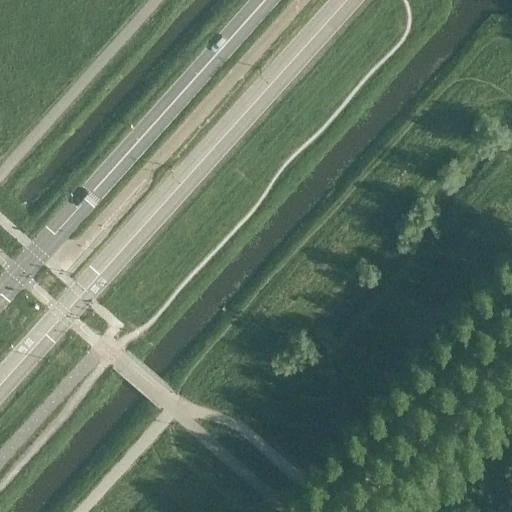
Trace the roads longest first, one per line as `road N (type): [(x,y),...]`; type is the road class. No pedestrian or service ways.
road 1 (secondary): [(0,295),(265,0)]
road 2 (track): [(172,409),(81,511)]
road 3 (unknown): [(172,409),(174,451),(240,511)]
